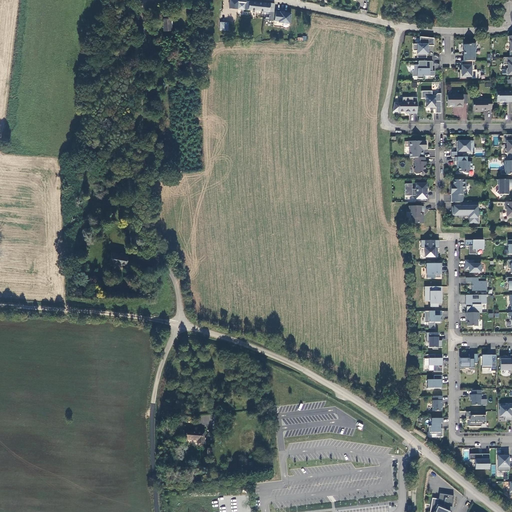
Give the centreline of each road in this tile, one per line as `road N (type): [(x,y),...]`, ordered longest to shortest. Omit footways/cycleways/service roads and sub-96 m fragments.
road 1 (unclassified): [(147,0),(139,213),(177,288),(176,323)]
road 2 (unclassified): [(417,444),(300,368),(176,323)]
road 3 (unclassified): [(156,511),(154,388),(176,323)]
road 4 (unclassified): [(176,323),(0,306)]
road 5 (residential): [(511,438),(452,437),(453,338)]
road 6 (residential): [(439,127),(389,127),(383,118),(399,25)]
road 7 (unclassified): [(399,25),(272,0)]
